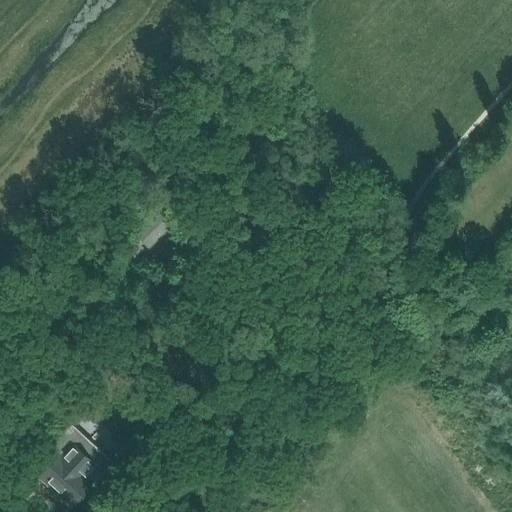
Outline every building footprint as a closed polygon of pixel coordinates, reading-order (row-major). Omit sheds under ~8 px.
[(159,209),(134,235),(147,246),(171,220),(159,209)] [(243,344),(262,358),(276,339),(258,325),(243,344)] [(163,387),(147,405),(159,416),(175,398),(163,387)] [(89,482),(52,447),(31,469),(69,504),(89,482)] [(214,460),(188,488),(202,501),(221,480),(228,473),(214,460)]
